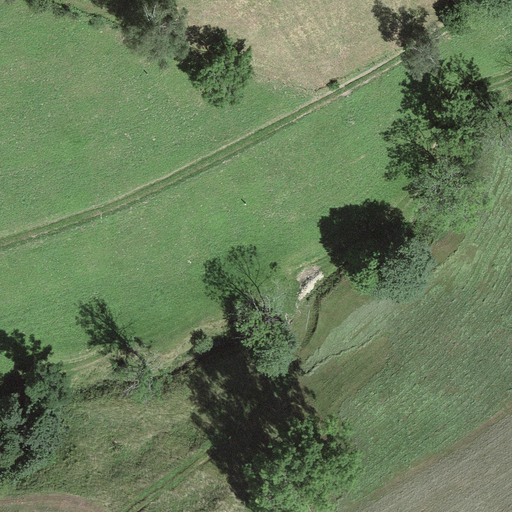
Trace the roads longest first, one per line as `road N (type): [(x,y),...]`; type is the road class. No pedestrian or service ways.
road 1 (track): [(0,390),(182,321),(374,225),(418,185),(459,100),(511,72)]
road 2 (track): [(511,2),(488,3),(301,114),(102,211),(0,244)]
